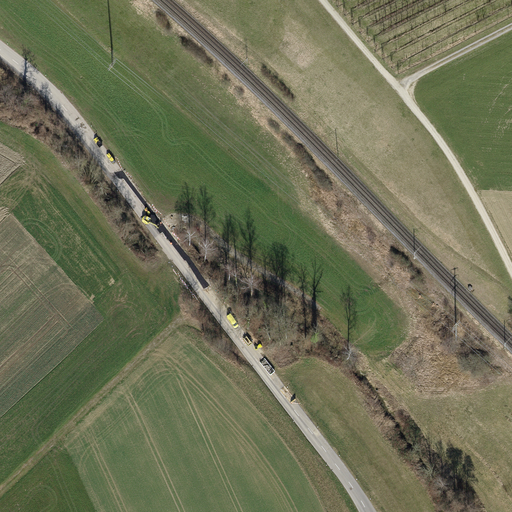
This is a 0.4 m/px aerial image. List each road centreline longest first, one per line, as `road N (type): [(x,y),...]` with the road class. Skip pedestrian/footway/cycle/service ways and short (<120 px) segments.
road 1 (tertiary): [(367,511),(65,107),(0,49)]
road 2 (track): [(252,353),(181,320),(80,406),(0,489)]
road 3 (track): [(322,0),(399,85),(511,27)]
road 4 (track): [(511,264),(399,85)]
